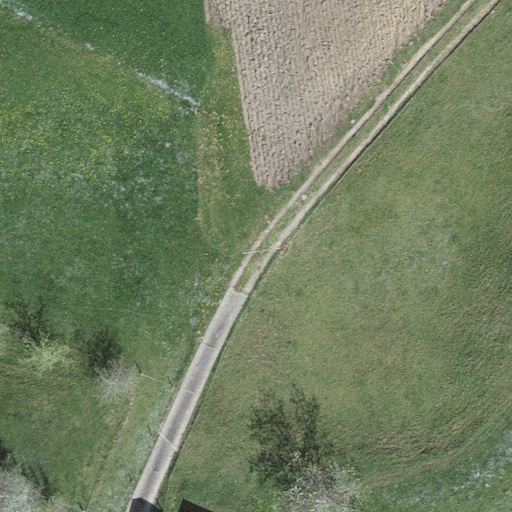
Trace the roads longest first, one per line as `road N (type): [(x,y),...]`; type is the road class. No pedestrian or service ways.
road 1 (track): [(236,292),(281,226),(482,0)]
road 2 (track): [(236,292),(140,511)]
